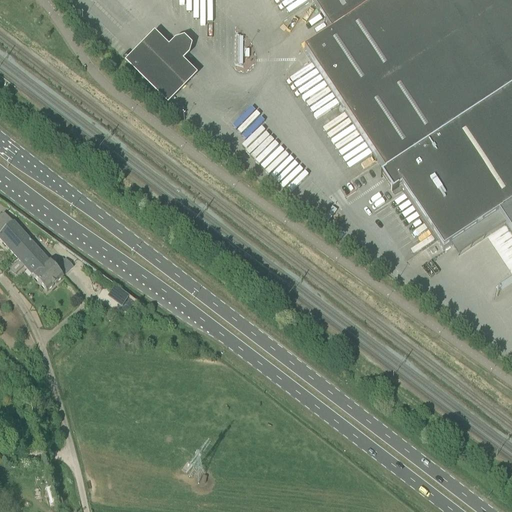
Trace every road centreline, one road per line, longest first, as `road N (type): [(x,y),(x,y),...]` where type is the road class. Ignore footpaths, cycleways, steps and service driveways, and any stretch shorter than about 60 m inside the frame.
road 1 (secondary): [(488,511),(0,138)]
road 2 (unclassified): [(511,383),(99,82),(40,0)]
road 3 (secondary): [(0,173),(453,511)]
road 4 (residential): [(72,458),(41,343),(0,280)]
